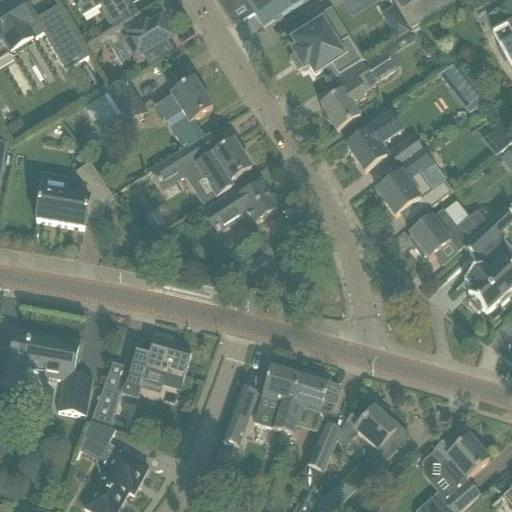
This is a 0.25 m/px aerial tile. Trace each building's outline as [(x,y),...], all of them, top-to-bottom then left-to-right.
[(111,28),(113,33),(124,26),(121,22),(107,0),(67,0),(72,8),(75,7),(83,20),(100,10),(111,28)] [(107,0),(121,22),(124,26),(138,18),(134,10),(130,13),(121,0),(107,0)] [(215,0),(234,30),(255,17),(264,31),(312,0),(215,0)] [(466,0),(392,0),(411,33),(467,1),(466,0)] [(0,13),(0,63),(42,38),(65,76),(88,62),(57,10),(55,11),(58,16),(40,27),(29,7),(22,11),(17,4),(0,13)] [(394,11),(381,19),(396,44),(408,36),(394,11)] [(336,49),(347,42),(331,16),(320,23),(336,49)] [(124,26),(113,33),(86,49),(94,63),(95,63),(92,57),(108,48),(112,53),(118,49),(129,66),(142,58),(143,61),(155,54),(153,51),(170,41),(168,38),(170,36),(164,26),(162,27),(160,24),(148,31),(139,17),(138,18),(124,26)] [(511,23),(492,35),(499,49),(497,50),(504,63),(506,62),(511,72),(511,23)] [(321,27),(293,45),(298,54),(293,57),(294,58),(303,72),(304,74),(309,71),(314,79),(328,70),(331,69),(338,81),(362,65),(347,42),(336,49),(321,27)] [(394,45),(382,52),(387,60),(393,56),(413,44),(408,36),(396,44),(394,45)] [(434,54),(430,50),(425,50),(422,55),(424,59),(429,61),(433,59),(434,54)] [(343,95),(337,99),(320,110),(337,136),(353,125),(360,121),(352,109),(366,100),(364,97),(376,89),(374,86),(394,72),(382,52),(362,65),(338,81),(335,83),(343,95)] [(453,68),(438,78),(470,118),(479,111),(484,108),(453,68)] [(103,100),(84,112),(95,130),(103,143),(119,133),(145,118),(125,85),(102,99),(103,100)] [(163,122),(163,121),(173,137),(183,152),(183,153),(186,152),(204,141),(193,124),(211,113),(194,85),(169,100),(155,109),(163,122)] [(368,136),(363,139),(347,151),(364,177),(381,165),(386,162),(380,153),(401,138),(385,114),(363,129),(368,136)] [(497,160),(511,149),(511,138),(504,128),(484,142),(497,160)] [(412,140),(389,157),(399,170),(422,154),(412,140)] [(195,166),(159,189),(165,198),(187,184),(198,176),(215,202),(218,200),(220,202),(234,193),(230,187),(234,185),(251,174),(233,147),(216,158),(209,162),(209,163),(199,170),(198,171),(195,166)] [(159,189),(195,166),(186,152),(183,153),(183,152),(149,173),(159,189)] [(511,152),(501,161),(508,171),(511,167),(511,152)] [(422,199),(430,193),(419,178),(433,168),(422,154),(399,170),(385,181),(390,187),(377,196),(395,221),(418,203),(423,200),(422,199)] [(84,171),(90,167),(84,157),(78,161),(84,171)] [(114,198),(90,167),(84,171),(78,174),(86,185),(84,195),(70,192),(69,198),(44,194),(38,224),(86,233),(90,218),(105,222),(108,202),(114,198)] [(444,182),(430,193),(422,199),(423,200),(432,212),(454,194),(444,182)] [(207,212),(202,216),(210,228),(215,237),(222,233),(242,221),(245,219),(252,230),(259,225),(276,214),(274,210),(277,206),(272,198),(267,200),(260,189),(251,194),(247,187),(207,212)] [(511,229),(511,221),(504,213),(464,253),(474,263),(476,262),(481,267),(463,284),(471,293),(467,297),(472,303),(469,306),(479,316),(481,313),(486,318),(498,306),(500,309),(511,298),(509,296),(511,293),(511,276),(492,256),(508,241),(504,237),(511,229)] [(427,263),(430,267),(451,251),(456,257),(486,228),(476,215),(468,222),(455,232),(442,215),(431,224),(430,223),(424,228),(409,240),(427,263)] [(234,258),(238,256),(258,243),(250,231),(233,242),(229,244),(227,246),(232,254),(234,258)] [(250,276),(273,262),(264,248),(242,262),(250,276)] [(90,384),(91,382),(75,380),(80,346),(14,335),(11,356),(0,354),(0,389),(20,393),(24,373),(44,377),(43,383),(62,386),(57,417),(86,422),(93,384),(90,384)] [(129,355),(124,374),(117,396),(138,402),(144,382),(181,393),(191,357),(175,353),(174,355),(151,349),(147,364),(143,362),(144,359),(129,355)] [(300,377),(271,369),(261,400),(253,427),(271,432),(282,435),(300,377)] [(300,377),(282,436),(291,439),(290,440),(293,440),(301,413),(318,418),(322,404),(334,408),(339,390),(328,387),(328,386),(300,377)] [(237,451),(257,398),(240,392),(221,445),(237,451)] [(91,427),(110,434),(120,401),(103,397),(91,427)] [(334,511),(397,453),(387,444),(396,435),(374,415),(365,424),(357,416),(342,432),(340,436),(337,445),(344,452),(358,437),(375,452),(340,486),(341,487),(318,508),(318,511),(334,511)] [(85,441),(106,453),(116,436),(110,434),(91,427),(85,441)] [(323,478),(337,445),(340,436),(324,429),(299,485),(312,492),(322,478),(323,478)] [(421,511),(463,511),(478,499),(466,484),(488,465),(470,444),(474,441),(463,429),(437,451),(447,464),(443,467),(443,475),(457,492),(444,502),(439,496),(421,511)] [(82,511),(84,511),(119,511),(128,496),(134,499),(148,472),(131,462),(114,454),(104,472),(106,472),(94,494),(92,493),(82,511)] [(511,492),(502,501),(510,511),(511,509),(511,492)]
